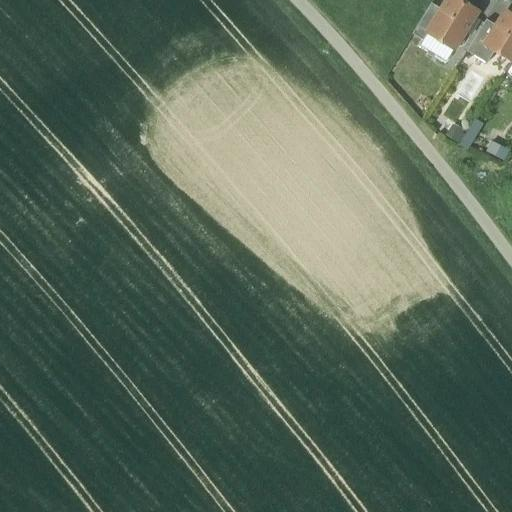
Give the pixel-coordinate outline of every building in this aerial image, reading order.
[(447,0),(442,9),(427,32),(428,33),(454,49),(477,11),(459,0),(447,0)] [(442,9),(431,3),(412,34),(423,40),(428,33),(427,32),(442,9)] [(511,60),(511,15),(506,11),(497,26),(486,44),(495,50),(511,60)] [(486,19),(474,39),(485,45),(486,44),(497,26),(486,19)] [(485,45),(474,39),(467,51),(487,63),(495,50),(486,44),(485,45)] [(473,119),(462,143),(470,147),(482,123),(473,119)]
